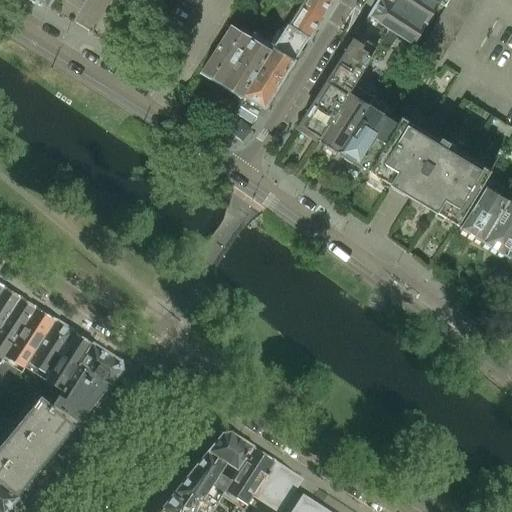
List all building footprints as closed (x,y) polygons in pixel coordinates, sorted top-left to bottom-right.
[(329,0),(300,0),(297,5),(318,18),(329,0)] [(414,46),(439,3),(433,0),(375,0),(365,17),(397,36),(414,46)] [(448,0),(418,49),(438,61),(476,0),(448,0)] [(318,18),(297,5),(284,26),(305,39),(318,18)] [(317,139),(358,77),(380,43),(389,49),(397,36),(365,17),(296,126),(317,139)] [(229,24),(201,68),(221,82),(249,37),(229,24)] [(256,116),(305,39),(284,26),(273,44),(242,94),(237,103),(256,116)] [(249,37),(221,82),(242,94),(273,44),(253,31),(249,37)] [(338,152),(373,96),(361,88),(365,82),(358,77),(317,139),(325,144),(326,148),(333,152),(336,151),(338,152)] [(367,170),(396,122),(389,117),(394,109),(373,96),(338,152),(367,170)] [(457,225),(490,170),(448,144),(424,130),(400,115),(396,122),(367,170),(380,178),(383,174),(391,179),(388,183),(404,192),(405,190),(412,194),(410,196),(413,198),(416,194),(422,198),(419,202),(435,212),(438,208),(446,213),(443,217),(457,225)] [(483,241),(508,199),(486,185),(460,226),(461,226),(460,227),(483,241)] [(505,254),(511,242),(511,201),(508,199),(483,241),(505,254)] [(5,287),(0,295),(0,327),(20,297),(5,287)] [(20,297),(0,327),(0,356),(3,358),(37,307),(20,297)] [(24,368),(55,319),(37,307),(3,358),(0,362),(0,398),(22,366),(24,368)] [(55,319),(24,368),(21,372),(33,379),(36,375),(46,382),(77,333),(55,319)] [(77,333),(46,382),(58,389),(61,392),(79,364),(93,343),(77,333)] [(219,337),(217,341),(218,344),(221,347),(225,346),(227,343),(226,339),(223,337),(219,337)] [(122,362),(93,343),(79,364),(111,385),(123,370),(122,362)] [(61,392),(58,389),(50,401),(81,421),(111,385),(79,364),(61,392)] [(0,487),(16,499),(77,426),(42,396),(7,439),(0,432),(0,487)] [(224,434),(210,452),(226,464),(237,471),(254,447),(232,433),(224,434)] [(276,461),(254,447),(237,471),(231,481),(224,491),(237,499),(235,504),(244,510),(253,496),(276,461)] [(210,452),(193,472),(212,484),(224,492),(224,491),(231,481),(220,474),(226,464),(210,452)] [(294,492),(303,479),(276,461),(253,496),(278,511),(290,511),(302,497),(294,492)] [(193,472),(177,493),(206,511),(210,511),(217,502),(206,494),(212,484),(193,472)] [(111,491),(115,485),(109,480),(105,486),(111,491)] [(0,511),(5,511),(16,499),(0,487),(0,511)] [(206,511),(177,493),(164,508),(170,511),(206,511)] [(330,511),(303,494),(302,497),(290,511),(330,511)]
